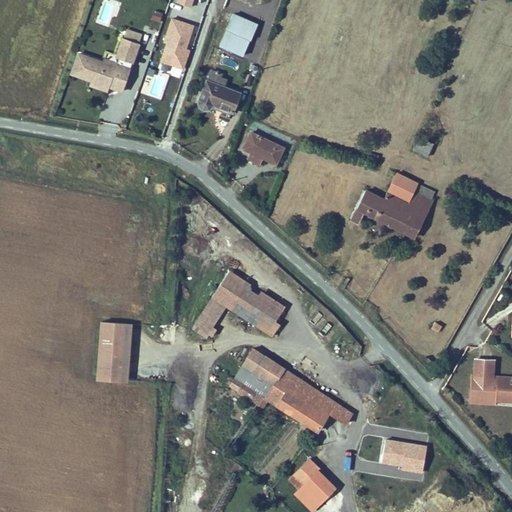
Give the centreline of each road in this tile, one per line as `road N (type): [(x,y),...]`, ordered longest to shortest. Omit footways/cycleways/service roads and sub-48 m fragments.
road 1 (residential): [(0,122),(138,146),(190,167),(335,295),(511,487)]
road 2 (unknown): [(208,181),(233,145),(277,17)]
